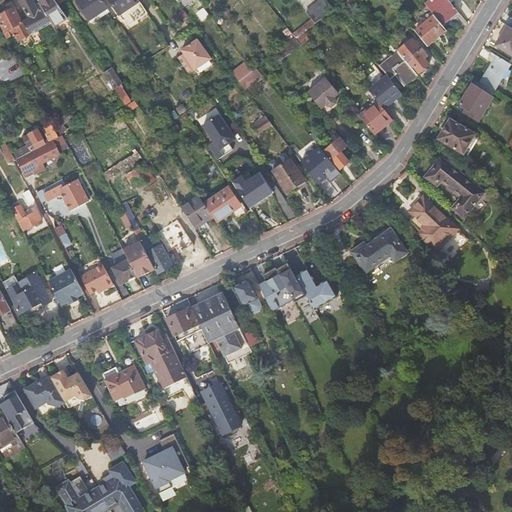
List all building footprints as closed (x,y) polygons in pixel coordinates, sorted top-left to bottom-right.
[(23,22),(21,23),(10,0),(2,4),(6,12),(0,14),(0,23),(4,32),(18,25),(22,31),(26,29),(23,22)] [(23,22),(26,29),(35,44),(41,41),(36,32),(52,24),(40,4),(36,6),(32,0),(18,0),(29,19),(23,22)] [(53,0),(37,0),(40,4),(52,24),(53,26),(66,18),(53,0)] [(105,6),(101,0),(75,0),(87,17),(105,6)] [(139,1),(138,0),(108,0),(118,15),(127,9),(139,1)] [(326,0),(320,0),(306,12),(311,19),(315,24),(334,9),(326,0)] [(458,11),(449,0),(432,0),(426,5),(435,16),(442,25),(458,11)] [(450,0),(458,8),(467,0),(450,0)] [(139,1),(127,9),(130,13),(142,5),(139,1)] [(415,32),(428,47),(447,31),(442,25),(435,16),(415,32)] [(292,34),(294,37),(296,39),(315,24),(311,19),(292,34)] [(511,29),(508,27),(507,26),(494,46),(511,57),(511,29)] [(412,39),(398,51),(400,53),(413,68),(415,67),(420,73),(430,65),(423,56),(427,53),(423,48),(421,50),(412,39)] [(212,59),(197,40),(181,51),(184,54),(177,58),(188,75),(212,59)] [(387,74),(391,80),(396,76),(404,86),(418,75),(413,68),(400,53),(394,57),(393,56),(380,66),(382,69),(387,74)] [(494,91),(494,92),(511,66),(490,53),(486,59),(491,62),(479,82),(494,91)] [(252,71),(238,81),(245,89),(262,75),(255,68),(252,71)] [(110,69),(103,74),(114,89),(124,104),(128,102),(124,96),(124,95),(118,86),(121,84),(110,69)] [(368,89),(377,101),(384,108),(390,103),(395,99),(402,93),(391,80),(387,74),(368,89)] [(325,79),(308,93),(321,108),(326,104),(327,106),(331,107),(336,104),(336,100),(334,98),(338,94),(325,79)] [(479,82),(475,79),(459,105),(466,109),(472,113),(469,116),(478,122),(493,99),(490,98),(494,91),(479,82)] [(377,101),(359,116),(374,135),(385,125),(384,123),(391,117),(384,108),(377,101)] [(135,102),(126,107),(129,112),(138,107),(135,102)] [(182,105),(176,109),(179,115),(186,110),(182,105)] [(288,110),(279,116),(293,133),(302,126),(288,110)] [(324,121),(329,118),(323,112),(319,115),(324,121)] [(229,143),(235,139),(219,115),(203,125),(214,142),(208,147),(217,160),(233,149),(229,143)] [(449,121),(438,140),(463,155),(474,136),(449,121)] [(314,128),(308,132),(316,142),(322,137),(314,128)] [(38,129),(23,138),(30,151),(45,142),(38,129)] [(62,135),(58,137),(53,139),(35,148),(25,154),(16,159),(25,176),(33,172),(34,173),(45,167),(42,162),(60,153),(57,146),(65,141),(62,135)] [(156,135),(152,138),(156,144),(160,142),(156,135)] [(341,137),(325,150),(341,170),(350,162),(342,152),(348,146),(341,137)] [(464,217),(467,229),(495,194),(475,177),(470,182),(441,158),(425,178),(435,187),(440,181),(462,198),(453,208),(464,217)] [(290,160),(273,171),(287,193),(305,182),(290,160)] [(249,172),(232,183),(249,208),(272,193),(264,180),(266,178),(265,177),(263,179),(260,174),(253,179),(249,172)] [(42,189),(36,192),(41,202),(43,201),(47,199),(48,201),(61,194),(71,211),(89,201),(77,179),(66,185),(62,179),(53,183),(42,189)] [(228,188),(204,205),(213,217),(216,223),(231,213),(236,220),(245,214),(228,188)] [(31,195),(29,190),(23,193),(28,203),(34,200),(31,195)] [(198,197),(182,207),(195,225),(204,219),(206,222),(213,217),(204,205),(198,197)] [(420,211),(415,216),(410,221),(420,231),(417,234),(436,252),(458,229),(424,197),(415,206),(420,211)] [(20,204),(12,208),(23,229),(42,219),(36,209),(34,211),(31,207),(24,211),(20,204)] [(410,211),(415,216),(420,211),(415,206),(410,211)] [(182,207),(180,208),(193,227),(195,225),(182,207)] [(181,216),(175,208),(152,222),(156,230),(181,216)] [(127,227),(131,224),(124,211),(119,214),(127,227)] [(160,231),(158,233),(168,252),(193,238),(183,221),(161,234),(160,231)] [(363,245),(350,253),(364,274),(390,256),(394,262),(406,254),(390,230),(365,248),(363,245)] [(140,241),(123,250),(128,258),(129,258),(139,277),(155,269),(145,249),(142,244),(140,241)] [(145,242),(142,244),(145,249),(155,269),(158,274),(173,266),(161,244),(149,251),(147,248),(148,248),(145,242)] [(173,260),(180,273),(191,268),(183,254),(173,260)] [(137,276),(128,259),(112,268),(121,284),(137,276)] [(265,282),(258,286),(263,296),(272,313),(293,301),(294,303),(305,297),(313,310),(336,297),(327,281),(316,287),(307,271),(294,278),(287,264),(276,271),(275,269),(265,274),(266,277),(263,279),(265,282)] [(103,266),(81,276),(90,293),(102,287),(104,290),(113,285),(103,266)] [(71,269),(48,280),(50,284),(54,292),(60,305),(68,301),(69,303),(77,299),(76,297),(84,293),(77,280),(71,269)] [(14,276),(3,282),(19,314),(41,302),(43,305),(51,300),(36,273),(17,281),(14,276)] [(258,286),(254,278),(233,288),(242,307),(246,315),(250,317),(260,313),(261,308),(257,299),(263,296),(258,286)] [(0,315),(11,310),(0,288),(0,315)] [(223,292),(191,307),(208,344),(216,340),(228,364),(252,353),(249,346),(242,331),(223,292)] [(176,343),(182,340),(189,354),(209,345),(208,344),(191,307),(165,320),(176,343)] [(242,331),(249,346),(260,340),(253,326),(242,331)] [(148,362),(162,389),(186,378),(165,335),(159,337),(156,331),(136,341),(135,340),(129,343),(136,359),(142,356),(145,363),(148,362)] [(139,365),(145,363),(142,356),(136,359),(139,365)] [(133,366),(104,380),(114,400),(123,395),(124,398),(143,389),(133,366)] [(230,405),(237,401),(220,368),(207,375),(214,387),(204,392),(203,395),(207,403),(211,413),(222,437),(223,436),(231,437),(236,435),(240,428),(241,428),(230,405)] [(91,395),(78,373),(68,379),(66,377),(63,371),(59,373),(51,378),(64,401),(76,394),(77,397),(86,398),(91,395)] [(64,401),(51,378),(50,377),(44,381),(37,385),(36,383),(24,390),(36,409),(47,403),(49,405),(58,406),(65,402),(64,401)] [(0,406),(5,415),(16,433),(33,423),(14,390),(3,397),(5,401),(0,404),(0,406)] [(204,417),(211,413),(207,403),(200,406),(204,417)] [(311,409),(315,417),(321,414),(317,406),(311,409)] [(16,433),(5,415),(0,418),(0,449),(6,459),(25,448),(21,441),(16,433)] [(182,470),(188,466),(173,434),(158,441),(164,452),(143,462),(158,494),(171,487),(168,481),(183,473),(182,470)] [(122,443),(108,449),(112,459),(126,453),(122,443)] [(102,511),(120,502),(125,511),(137,511),(142,510),(127,485),(134,481),(123,464),(112,470),(116,478),(90,493),(80,476),(70,481),(69,479),(55,487),(69,511),(102,511)]
